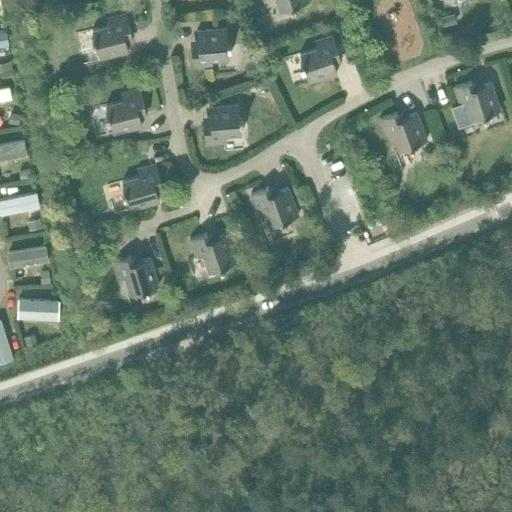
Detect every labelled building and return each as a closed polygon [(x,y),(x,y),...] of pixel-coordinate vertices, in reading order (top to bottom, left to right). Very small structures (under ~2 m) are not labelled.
[(276,0),(279,11),(308,2),(307,0),(276,0)] [(245,1),(231,5),(234,14),(248,10),(245,1)] [(444,26),(456,22),(454,13),(441,17),(444,26)] [(109,26),(92,30),(99,59),(128,52),(124,34),(131,33),(126,14),(107,19),(109,26)] [(198,49),(191,49),(193,69),(212,67),(211,60),(229,58),(226,28),(197,31),(198,49)] [(338,54),(336,47),(344,44),(341,34),(314,41),(316,48),(299,54),(308,82),(337,74),(331,56),(338,54)] [(8,61),(0,62),(0,70),(9,70),(8,61)] [(251,75),(260,74),(259,61),(250,62),(251,75)] [(471,81),(453,87),(459,105),(451,107),(457,128),(473,123),(472,120),(500,111),(491,83),(473,88),(471,81)] [(123,101),(106,105),(113,134),(142,127),(137,110),(144,108),(140,89),(121,94),(123,101)] [(210,125),(203,126),(205,145),(224,143),(223,136),(241,134),(238,104),(208,107),(210,125)] [(8,123),(18,125),(20,114),(10,112),(8,123)] [(397,112),(379,119),(386,137),(393,134),(399,151),(427,140),(416,112),(400,119),(397,112)] [(139,176),(122,181),(130,210),(159,202),(154,185),(161,183),(155,164),(137,170),(139,176)] [(21,179),(31,177),(29,167),(19,170),(21,179)] [(268,187),(250,194),(257,212),(264,209),(270,226),(298,215),(288,187),(271,194),(268,187)] [(40,218),(27,221),(29,229),(42,227),(40,218)] [(207,233),(189,240),(195,258),(202,255),(208,272),(237,261),(226,234),(209,240),(207,233)] [(93,255),(84,257),(87,271),(96,270),(93,255)] [(131,256),(112,261),(118,280),(125,278),(130,295),(159,286),(150,258),(133,263),(131,256)] [(61,336),(58,326),(49,328),(52,339),(61,336)] [(34,334),(23,337),(26,346),(37,342),(34,334)]
